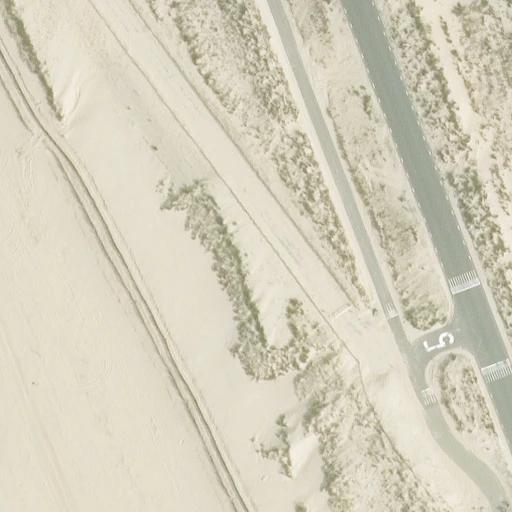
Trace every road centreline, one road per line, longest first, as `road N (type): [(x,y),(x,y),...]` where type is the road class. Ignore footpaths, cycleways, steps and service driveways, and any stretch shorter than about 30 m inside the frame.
road 1 (unclassified): [(311,0),(387,209),(405,355)]
road 2 (unclassified): [(345,0),(462,333)]
road 3 (track): [(0,211),(116,511)]
road 4 (unclassified): [(462,333),(511,486)]
